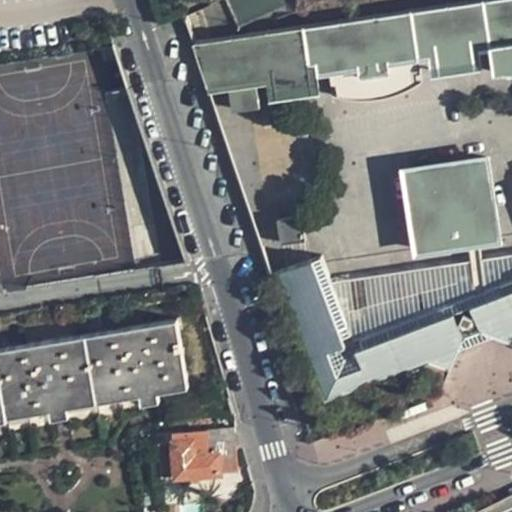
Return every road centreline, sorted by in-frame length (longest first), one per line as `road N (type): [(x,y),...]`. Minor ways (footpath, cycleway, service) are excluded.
road 1 (residential): [(294,511),(131,0)]
road 2 (residential): [(511,448),(347,511)]
